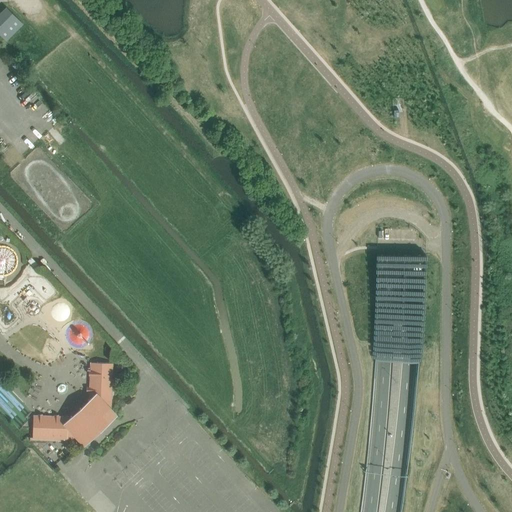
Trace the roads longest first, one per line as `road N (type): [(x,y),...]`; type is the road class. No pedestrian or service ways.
road 1 (primary): [(391,511),(413,255),(401,0)]
road 2 (primary): [(377,0),(388,192),(370,511)]
